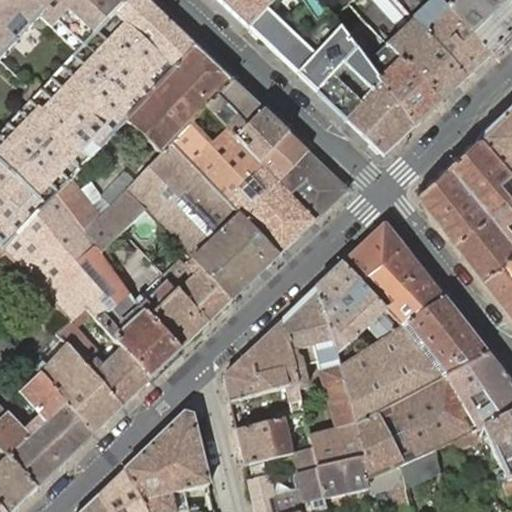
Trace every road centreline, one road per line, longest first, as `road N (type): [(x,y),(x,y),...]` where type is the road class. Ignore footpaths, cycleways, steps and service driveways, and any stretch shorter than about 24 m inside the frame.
road 1 (tertiary): [(381,191),(179,0)]
road 2 (tertiary): [(197,366),(381,191)]
road 3 (tertiary): [(43,511),(197,366)]
road 4 (tertiary): [(511,351),(381,191)]
road 5 (tertiary): [(381,191),(511,68)]
road 6 (residential): [(232,511),(197,366)]
